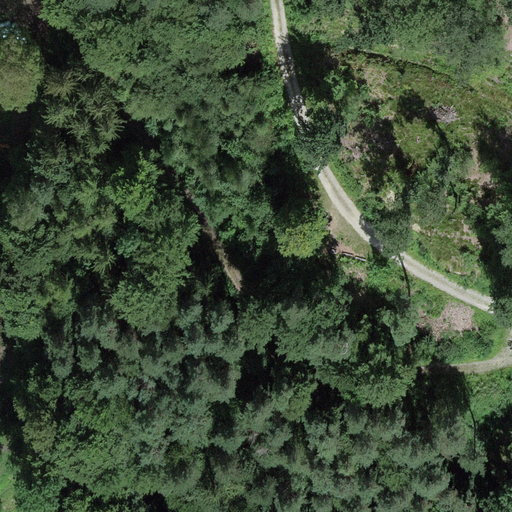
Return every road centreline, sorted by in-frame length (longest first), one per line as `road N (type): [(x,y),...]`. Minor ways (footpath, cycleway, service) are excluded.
road 1 (track): [(511,368),(488,379),(393,379),(298,357),(233,290),(134,126),(91,26),(56,0)]
road 2 (track): [(511,324),(444,305),(326,188),(286,79),(273,0)]
